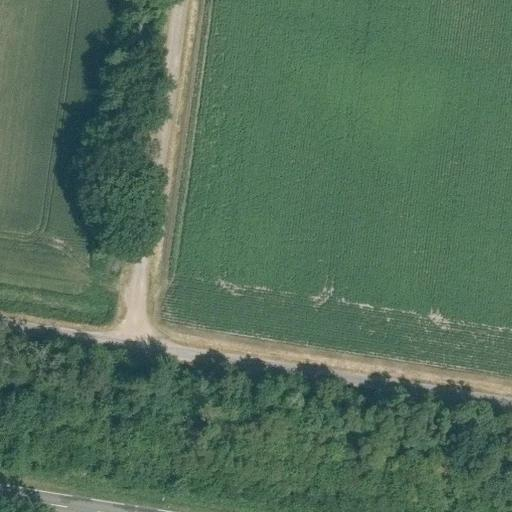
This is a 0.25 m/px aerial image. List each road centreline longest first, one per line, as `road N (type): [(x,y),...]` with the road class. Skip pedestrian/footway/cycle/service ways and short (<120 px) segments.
road 1 (unclassified): [(511,400),(0,318)]
road 2 (track): [(139,341),(184,0)]
road 3 (tertiary): [(0,489),(138,511)]
